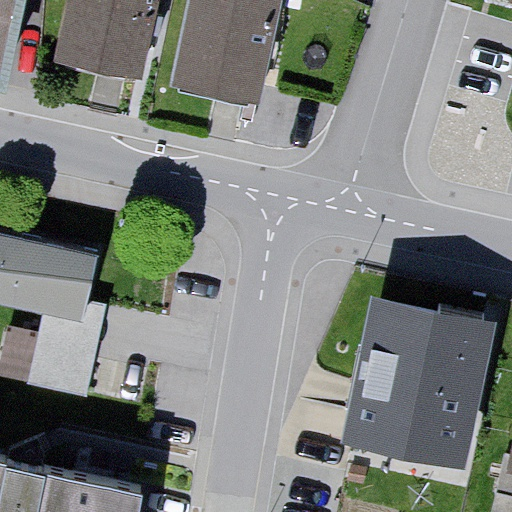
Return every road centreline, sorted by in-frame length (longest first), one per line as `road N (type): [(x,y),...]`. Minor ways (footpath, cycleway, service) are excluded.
road 1 (residential): [(314,207),(272,244),(227,511)]
road 2 (residential): [(314,207),(0,134)]
road 3 (residential): [(408,0),(357,173),(314,207)]
road 4 (residential): [(511,247),(314,207)]
